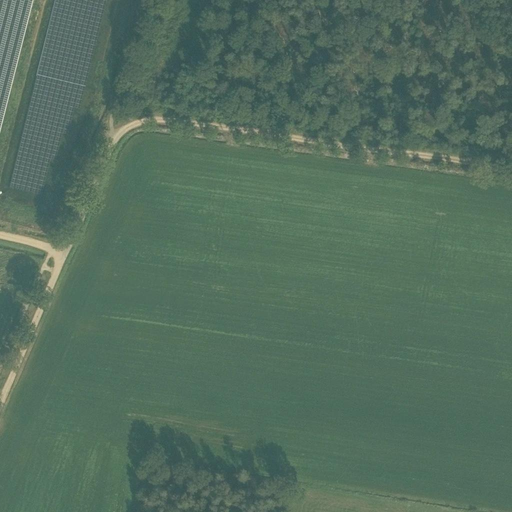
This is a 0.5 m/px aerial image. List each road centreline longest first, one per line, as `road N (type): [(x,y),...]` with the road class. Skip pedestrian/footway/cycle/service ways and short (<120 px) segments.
road 1 (track): [(511,170),(174,120),(147,119),(113,141)]
road 2 (track): [(63,254),(0,404)]
road 3 (unclassified): [(113,141),(63,254),(51,249)]
